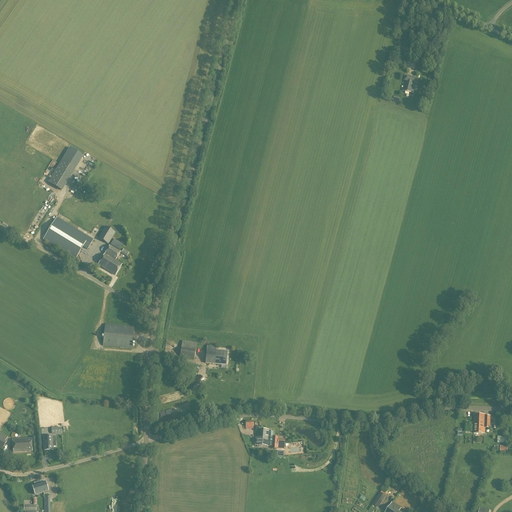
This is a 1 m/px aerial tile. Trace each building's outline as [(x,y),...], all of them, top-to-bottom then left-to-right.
[(416,84),(417,79),(406,76),(405,81),(403,91),(413,94),(416,84)] [(68,147),(48,183),(63,191),(83,155),(68,147)] [(75,260),(83,247),(87,250),(93,240),(56,218),(43,240),(75,260)] [(108,245),(115,233),(105,226),(100,234),(98,233),(96,237),(108,245)] [(114,240),(105,254),(115,260),(121,252),(119,251),(123,245),(114,240)] [(122,264),(115,260),(105,254),(98,266),(115,276),(122,264)] [(132,349),(134,327),(105,324),(103,346),(132,349)] [(194,359),(197,343),(182,341),(180,357),(194,359)] [(216,347),(207,346),(206,363),(226,365),(227,352),(216,351),(216,347)] [(194,391),(204,380),(199,376),(196,379),(195,378),(188,386),(194,391)] [(485,434),(485,428),(490,428),(490,416),(485,416),(485,415),(474,415),(473,433),(485,434)] [(272,447),(272,442),(272,438),(272,437),(273,437),(273,432),(269,431),(269,430),(258,430),(257,438),(256,438),(255,445),(267,446),(272,447)] [(7,440),(6,440),(8,436),(0,431),(0,448),(2,449),(7,440)] [(52,436),(43,436),(44,450),(46,450),(46,451),(52,451),(51,450),(53,449),(52,446),(51,446),(51,444),(52,444),(52,436)] [(13,453),(32,451),(31,439),(12,440),(13,453)] [(48,491),(45,482),(32,486),(35,495),(48,491)] [(378,508),(386,497),(380,493),(373,504),(378,508)] [(399,511),(397,509),(399,507),(392,503),(385,511),(399,511)]
